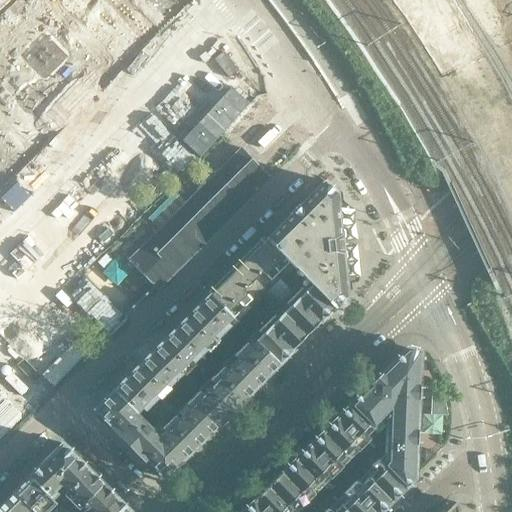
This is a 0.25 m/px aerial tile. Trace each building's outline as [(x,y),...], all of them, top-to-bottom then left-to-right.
[(21,0),(0,21),(0,182),(184,0),(21,0)] [(158,288),(269,177),(240,148),(127,261),(154,287),(158,288)] [(340,252),(339,236),(339,234),(338,234),(334,193),(334,192),(333,191),(332,191),(323,183),(324,182),(322,181),(321,182),(321,183),(299,205),(298,204),(297,206),(290,213),(288,214),(289,215),(267,238),(266,237),(265,239),(287,262),(310,285),(332,308),(333,307),(333,308),(334,306),(343,297),(345,296),(344,296),(340,254),(341,254),(341,252),(340,252)] [(174,190),(150,216),(160,225),(184,199),(174,190)] [(101,222),(68,257),(80,268),(113,233),(101,222)] [(276,279),(273,276),(287,262),(265,239),(263,237),(207,292),(209,294),(209,295),(232,317),(246,304),(248,306),(276,279)] [(73,310),(58,326),(64,332),(99,297),(83,282),(64,302),(73,310)] [(332,308),(310,285),(303,291),(301,288),(293,296),(318,321),(332,308)] [(232,317),(209,295),(197,307),(222,332),(229,326),(226,323),(232,317)] [(318,321),(293,296),(285,303),(288,306),(282,312),(304,335),(318,321)] [(222,332),(197,307),(185,319),(207,342),(213,336),(216,339),(222,332)] [(304,335),(282,312),(276,318),(273,315),(265,323),(290,349),(304,335)] [(207,342),(185,319),(173,331),(198,356),(205,350),(202,347),(207,342)] [(290,349),(265,323),(257,331),(260,334),(254,340),(277,363),(277,362),(277,363),(279,361),(290,349)] [(198,356),(173,331),(161,343),(183,366),(189,360),(192,363),(198,356)] [(277,363),(254,340),(248,346),(246,343),(239,349),(265,375),(277,363)] [(183,366),(161,343),(149,355),(174,381),(180,374),(178,371),(183,366)] [(412,475),(415,416),(415,413),(418,354),(418,352),(418,351),(415,351),(407,349),(407,348),(405,348),(362,391),(386,413),(384,461),(380,464),(403,487),(410,479),(411,480),(412,478),(412,477),(412,478),(413,475),(412,475)] [(265,375),(239,349),(233,356),(235,359),(230,364),(252,387),(265,375)] [(174,381),(149,355),(137,367),(159,390),(165,384),(167,387),(174,381)] [(252,387),(230,364),(224,370),(221,367),(215,373),(240,399),(252,387)] [(159,390),(137,367),(125,379),(150,405),(156,398),(154,396),(159,390)] [(240,399),(215,373),(208,380),(211,383),(206,388),(228,411),(240,399)] [(0,376),(0,435),(30,406),(0,376)] [(150,405),(125,379),(113,391),(136,414),(141,409),(143,411),(150,405)] [(228,411),(206,388),(200,394),(197,391),(191,398),(216,423),(228,411)] [(95,408),(94,409),(95,411),(96,411),(128,443),(127,443),(128,444),(147,425),(136,414),(113,391),(111,392),(95,408)] [(340,466),(336,463),(352,447),(356,450),(367,439),(363,435),(371,427),(375,431),(380,425),(377,422),(386,413),(362,391),(294,459),(240,511),(286,511),(297,501),(301,505),(306,499),(312,494),(308,490),(325,474),(328,477),(340,466)] [(442,432),(444,392),(424,391),(423,431),(442,432)] [(216,423),(191,398),(184,404),(187,407),(182,413),(204,435),(216,423)] [(204,435),(182,413),(176,418),(173,415),(167,422),(192,447),(204,435)] [(192,447),(167,422),(160,428),(163,431),(158,436),(181,459),(192,447)] [(147,425),(128,444),(129,445),(129,444),(161,476),(161,477),(162,478),(164,477),(164,476),(179,461),(180,461),(181,459),(158,436),(147,425)] [(53,478),(74,456),(61,443),(39,464),(53,478)] [(66,492),(88,470),(74,456),(53,478),(59,485),(66,492)] [(377,511),(403,487),(380,464),(377,460),(371,466),(375,470),(359,485),(355,482),(344,493),(347,497),(331,511),(330,511),(328,509),(324,511),(377,511)] [(59,485),(53,478),(39,464),(27,476),(50,500),(56,494),(53,491),(59,485)] [(77,508),(80,505),(101,484),(88,470),(66,492),(63,495),(77,508)] [(62,511),(50,500),(27,476),(12,492),(32,511),(62,511)] [(86,511),(100,511),(115,497),(101,484),(80,505),(84,510),(86,511)] [(0,511),(32,511),(12,492),(0,503),(0,511)] [(127,511),(129,511),(115,497),(100,511),(127,511)] [(456,511),(455,503),(445,511),(456,511)]
